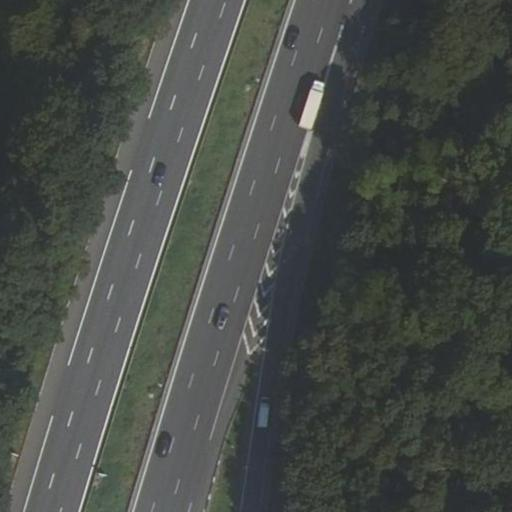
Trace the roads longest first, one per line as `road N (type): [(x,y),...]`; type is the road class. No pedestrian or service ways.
road 1 (motorway): [(166,511),(329,0)]
road 2 (motorway): [(206,0),(50,511)]
road 3 (motorway): [(258,511),(285,324),(364,0)]
